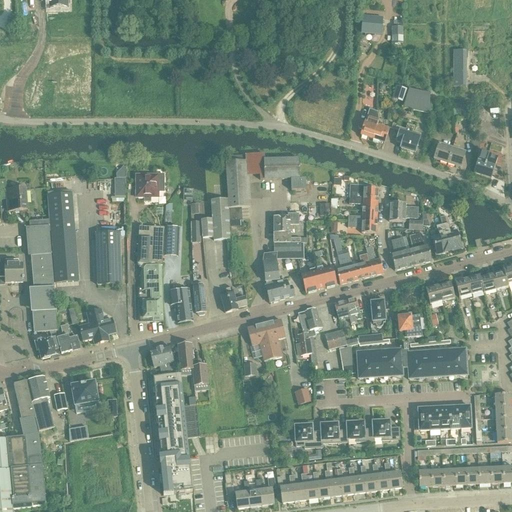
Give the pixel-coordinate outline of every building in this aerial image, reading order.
[(50,0),(50,2),(49,2),(49,4),(50,4),(50,8),(66,8),(66,0),(50,0)] [(363,17),(362,33),(382,34),(383,19),(363,17)] [(403,27),(392,27),(392,44),(403,44),(403,27)] [(398,87),(396,93),(405,96),(407,90),(398,87)] [(403,108),(402,109),(430,115),(430,104),(429,97),(408,91),(403,108)] [(359,124),(357,128),(359,130),(362,131),(360,137),(372,141),(377,127),(378,122),(378,113),(369,110),(365,123),(364,125),(361,123),(359,124)] [(377,127),(372,141),(384,144),(389,131),(377,127)] [(399,131),(396,142),(402,144),(400,150),(402,150),(401,152),(405,154),(406,152),(415,154),(418,144),(420,138),(399,131)] [(491,144),(489,150),(501,154),(503,148),(491,144)] [(438,146),(434,160),(447,165),(452,150),(438,146)] [(452,150),(447,165),(460,169),(465,155),(452,150)] [(480,153),(473,173),(491,179),(497,159),(480,153)] [(264,155),(225,157),(226,163),(229,222),(242,221),(241,208),(248,208),(246,177),(260,176),(260,181),(291,180),(291,191),(306,190),(305,180),(299,180),(299,159),(264,160),(264,155)] [(163,176),(136,176),(136,198),(158,198),(158,192),(163,192),(163,176)] [(6,180),(0,180),(0,199),(7,199),(7,212),(27,210),(26,190),(7,191),(6,180)] [(349,193),(349,199),(378,200),(378,198),(378,189),(372,189),(372,186),(350,185),(349,193)] [(184,190),(183,200),(192,200),(192,190),(184,190)] [(73,194),(49,196),(51,232),(52,232),(76,230),(73,194)] [(349,199),(349,205),(363,206),(362,210),(362,211),(377,212),(377,211),(377,202),(378,202),(378,200),(349,199)] [(213,220),(202,221),(203,239),(214,238),(214,242),(230,241),(228,201),(212,202),(213,220)] [(389,211),(389,212),(418,214),(419,208),(406,208),(406,204),(390,203),(390,211),(389,211)] [(348,216),(347,222),(377,224),(377,222),(376,222),(377,213),(377,212),(362,211),(362,213),(362,217),(348,216)] [(389,212),(389,214),(389,222),(405,223),(405,219),(418,220),(418,214),(389,212)] [(287,217),(274,217),(274,218),(274,233),(289,233),(292,233),(292,226),(299,226),(299,222),(299,214),(293,214),(287,214),(287,217)] [(29,229),(26,229),(28,257),(31,257),(31,256),(51,254),(49,221),(29,222),(29,229)] [(409,221),(408,230),(422,231),(423,227),(423,222),(409,221)] [(330,222),(329,234),(337,234),(337,223),(330,222)] [(347,222),(347,228),(361,229),(361,234),(376,235),(376,226),(377,226),(377,224),(347,222)] [(199,223),(191,223),(192,237),(192,243),(200,243),(199,223)] [(448,224),(442,225),(448,252),(461,248),(457,232),(450,234),(450,231),(449,231),(448,224)] [(438,237),(432,238),(436,255),(448,252),(442,225),(436,227),(438,234),(438,237)] [(139,228),(138,264),(144,269),(140,273),(142,320),(162,319),(162,322),(164,322),(162,267),(164,229),(139,228)] [(165,229),(164,257),(178,257),(179,229),(165,229)] [(76,230),(52,232),(56,284),(79,282),(76,230)] [(120,233),(96,234),(97,285),(121,285),(120,233)] [(289,233),(274,233),(274,244),(300,243),(300,239),(289,239),(289,233)] [(421,233),(415,235),(423,264),(432,262),(428,246),(424,247),(421,233)] [(415,235),(409,236),(413,250),(409,251),(414,267),(423,264),(415,235)] [(403,238),(397,240),(404,269),(414,267),(409,251),(406,252),(403,238)] [(397,240),(391,241),(395,255),(391,256),(395,271),(404,269),(397,240)] [(264,255),(263,261),(266,287),(278,284),(277,281),(278,281),(276,261),(276,260),(276,254),(300,253),(300,243),(274,244),(274,254),(268,255),(264,255)] [(371,248),(365,249),(367,256),(373,277),(383,274),(379,260),(374,261),(371,248)] [(349,253),(343,255),(350,283),(360,280),(361,280),(358,265),(357,266),(352,267),(349,253)] [(51,254),(31,256),(31,257),(34,300),(32,300),(34,333),(57,332),(51,254)] [(341,270),(336,271),(340,285),(350,283),(343,255),(337,256),(341,270)] [(359,265),(358,265),(361,280),(363,279),(373,277),(367,256),(359,258),(361,265),(359,265)] [(19,260),(0,260),(0,283),(6,283),(6,284),(9,284),(24,284),(24,265),(19,265),(19,260)] [(511,266),(503,269),(508,288),(507,285),(511,284),(511,266)] [(322,267),(315,269),(321,290),(326,288),(326,289),(334,287),(334,286),(336,285),(332,269),(323,271),(322,267)] [(310,274),(301,277),(305,293),(308,293),(308,294),(315,292),(315,291),(321,290),(315,269),(309,270),(310,274)] [(503,272),(491,275),(495,291),(508,288),(503,269),(502,269),(503,272)] [(479,276),(484,294),(495,291),(491,275),(480,278),(479,276)] [(479,276),(467,279),(471,296),(483,293),(483,295),(484,294),(479,276)] [(467,279),(455,283),(459,299),(471,296),(467,279)] [(278,284),(266,287),(270,305),(270,304),(273,303),(273,304),(278,303),(278,302),(294,298),(292,288),(288,288),(287,282),(279,284),(278,284)] [(450,283),(437,287),(442,303),(454,299),(450,283)] [(193,285),(193,289),(194,299),(194,300),(196,314),(197,314),(198,316),(199,317),(204,316),(205,315),(204,313),(206,313),(203,288),(203,284),(195,285),(193,285)] [(437,287),(425,290),(430,306),(442,303),(437,287)] [(227,297),(221,298),(225,314),(238,310),(237,309),(235,300),(234,295),(232,288),(225,290),(227,297)] [(188,291),(169,293),(170,306),(175,305),(176,310),(176,311),(176,313),(178,324),(193,322),(188,291)] [(245,297),(235,300),(237,309),(247,306),(245,297)] [(355,300),(345,303),(349,318),(350,325),(356,323),(354,316),(360,315),(355,300)] [(383,300),(370,301),(373,325),(375,325),(376,327),(378,329),(381,329),(382,327),(383,324),(385,324),(383,300)] [(345,303),(335,306),(339,320),(349,318),(345,303)] [(316,310),(298,315),(302,331),(303,334),(314,331),(322,329),(320,322),(318,320),(316,310)] [(90,325),(79,328),(83,342),(93,339),(95,345),(108,342),(107,336),(115,334),(112,320),(103,322),(102,316),(101,311),(95,312),(96,318),(89,319),(90,325)] [(402,317),(397,317),(399,333),(400,333),(401,340),(421,338),(419,317),(411,318),(411,314),(401,315),(402,317)] [(435,316),(429,318),(431,328),(437,326),(435,316)] [(273,322),(264,325),(273,361),(282,358),(277,341),(285,339),(281,321),(273,323),(273,322)] [(255,327),(247,329),(252,348),(260,346),(264,363),(273,361),(264,325),(255,327)] [(63,338),(57,339),(61,354),(80,349),(76,338),(71,339),(67,326),(61,328),(63,338)] [(302,331),(295,333),(296,340),(298,340),(299,344),(296,345),(297,356),(301,355),(301,357),(311,355),(312,368),(317,367),(315,355),(313,338),(315,337),(314,331),(303,334),(302,331)] [(342,331),(324,336),(328,351),(346,346),(342,331)] [(45,340),(35,343),(38,356),(40,356),(41,361),(49,359),(49,360),(59,358),(56,347),(58,346),(56,340),(46,343),(45,340)] [(191,344),(177,346),(179,361),(180,368),(180,372),(181,372),(192,370),(194,387),(208,386),(206,366),(193,367),(191,344)] [(400,351),(357,354),(358,381),(373,377),(373,380),(387,376),(387,379),(401,375),(401,378),(402,378),(402,375),(408,375),(409,381),(423,378),(423,380),(437,377),(437,379),(452,376),(452,378),(466,375),(466,377),(467,377),(466,351),(408,353),(408,345),(403,346),(403,348),(400,349),(400,351)] [(169,347),(160,349),(167,377),(175,376),(175,375),(173,367),(170,368),(169,365),(173,364),(169,347)] [(350,348),(339,350),(344,376),(355,374),(350,348)] [(160,349),(149,352),(154,369),(159,368),(161,376),(162,378),(167,377),(160,349)] [(256,364),(244,365),(245,377),(257,376),(256,364)] [(162,378),(147,379),(156,460),(160,460),(162,459),(163,467),(161,468),(161,467),(160,467),(161,479),(162,485),(163,496),(178,495),(178,492),(184,491),(184,494),(192,493),(187,449),(186,439),(187,439),(199,437),(197,414),(196,406),(195,398),(188,399),(189,406),(184,407),(183,407),(180,376),(175,376),(167,377),(162,378)] [(44,378),(26,383),(35,419),(38,431),(54,427),(47,399),(48,399),(50,398),(44,378)] [(24,439),(7,440),(10,471),(12,470),(14,498),(12,499),(14,509),(46,506),(42,457),(38,436),(35,419),(26,383),(15,386),(19,403),(17,403),(20,418),(21,421),(20,421),(24,439)] [(94,383),(71,387),(75,407),(98,403),(94,383)] [(307,390),(295,394),(298,406),(310,402),(307,390)] [(64,394),(54,396),(57,412),(67,410),(64,394)] [(510,395),(494,396),(495,408),(511,407),(510,395)] [(116,402),(108,402),(108,416),(116,416),(116,402)] [(470,407),(459,408),(460,430),(471,429),(470,407)] [(511,407),(495,408),(496,420),(511,419),(511,407)] [(446,409),(439,409),(440,431),(450,430),(449,408),(446,408),(446,409)] [(452,408),(449,408),(450,430),(460,430),(459,408),(452,408)] [(426,410),(418,410),(418,422),(419,431),(419,432),(429,431),(428,409),(426,409),(426,410)] [(431,409),(428,409),(429,431),(440,431),(439,409),(431,409)] [(511,429),(511,419),(496,420),(496,432),(511,431),(511,429)] [(378,423),(373,423),(374,443),(374,440),(381,439),(382,442),(399,441),(399,429),(390,429),(389,422),(383,422),(378,422),(378,423)] [(352,424),(347,424),(348,444),(348,441),(356,441),(356,443),(374,443),(373,423),(372,423),(373,430),(364,431),(363,423),(357,424),(357,423),(352,423),(352,424)] [(327,425),(321,425),(322,448),(322,445),(348,444),(347,424),(346,424),(347,431),(338,432),(337,425),(331,425),(331,424),(326,425),(327,425)] [(301,426),(295,427),(296,447),(304,447),(304,449),(322,448),(321,425),(320,425),(321,432),(312,433),(312,426),(305,426),(301,426)] [(86,428),(69,430),(71,442),(88,440),(86,428)] [(511,431),(496,432),(497,444),(511,443),(511,431)] [(0,511),(12,511),(12,509),(14,509),(12,499),(14,498),(12,470),(10,471),(7,440),(0,440),(0,511)] [(315,455),(307,456),(308,460),(320,459),(320,450),(315,451),(315,455)] [(389,464),(385,465),(386,475),(388,474),(390,490),(402,489),(400,473),(391,474),(389,464)] [(377,466),(373,466),(374,476),(376,476),(378,492),(380,492),(390,490),(388,474),(386,475),(379,476),(377,466)] [(366,467),(361,468),(362,478),(364,478),(366,493),(378,492),(376,476),(374,476),(367,477),(366,467)] [(511,468),(502,469),(503,485),(511,484),(511,468)] [(354,469),(349,469),(350,479),(352,479),(354,495),(366,493),(364,478),(362,478),(355,479),(354,469)] [(490,469),(478,470),(479,486),(491,485),(490,469)] [(502,469),(490,469),(491,485),(503,485),(502,469)] [(342,470),(337,471),(338,481),(340,481),(342,497),(354,495),(352,479),(350,479),(343,480),(342,470)] [(478,470),(466,471),(467,487),(479,486),(478,470)] [(455,471),(443,472),(444,488),(455,487),(455,471)] [(466,471),(455,471),(455,487),(467,487),(466,471)] [(330,472),(325,472),(326,482),(328,482),(330,498),(342,497),(340,481),(338,481),(331,482),(330,472)] [(431,472),(419,473),(420,489),(432,488),(431,472)] [(443,472),(431,472),(432,488),(444,488),(443,472)] [(318,473),(313,474),(314,484),(316,484),(319,500),(330,498),(328,482),(326,482),(319,483),(318,473)] [(306,475),(301,475),(302,486),(304,485),(307,501),(319,500),(316,484),(314,484),(307,485),(306,475)] [(294,476),(289,477),(290,487),(292,487),(295,503),(307,501),(304,485),(302,486),(295,487),(294,476)] [(282,478),(277,478),(279,489),(280,489),(282,504),(295,503),(292,487),(290,487),(283,488),(282,478)] [(262,491),(259,491),(261,507),(274,506),(272,490),(275,489),(274,479),(268,479),(269,490),(262,491)] [(250,492),(248,493),(250,509),(261,507),(259,491),(262,491),(261,480),(256,481),(257,491),(250,492)] [(245,493),(235,494),(237,510),(250,509),(248,493),(250,492),(249,482),(244,483),(245,493)]
